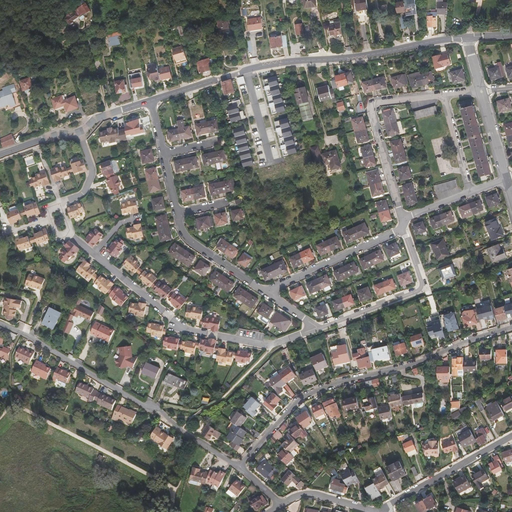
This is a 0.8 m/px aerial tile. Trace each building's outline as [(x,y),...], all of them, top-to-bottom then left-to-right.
[(365,10),(369,9),(366,0),(355,0),(357,10),(364,8),(365,10)] [(404,0),(405,3),(406,11),(407,12),(407,14),(413,13),(413,14),(417,14),(417,10),(416,3),(415,0),(404,0)] [(79,18),(90,10),(84,2),(82,3),(81,2),(77,5),(79,8),(75,11),(75,12),(65,19),(69,24),(73,22),(73,21),(79,16),(79,18)] [(396,5),(397,13),(406,11),(405,3),(396,5)] [(443,14),(448,14),(448,3),(437,3),(438,14),(443,14)] [(428,27),(428,31),(432,30),(432,27),(437,27),(436,18),(433,18),(433,17),(431,17),(431,12),(427,13),(428,27)] [(261,17),(248,19),(250,31),(263,29),(261,17)] [(228,19),(218,20),(220,30),(229,28),(228,19)] [(338,43),(344,42),(340,19),(334,20),(335,23),(330,24),(329,25),(332,38),(337,37),(338,43)] [(189,29),(187,21),(183,22),(184,23),(182,24),(183,25),(177,27),(179,34),(181,33),(182,36),(189,33),(188,32),(187,32),(186,30),(189,29)] [(408,23),(410,36),(420,35),(418,22),(408,23)] [(304,34),(303,23),(295,25),(297,35),(304,34)] [(108,35),(108,38),(110,46),(120,44),(118,36),(118,32),(108,35)] [(284,48),(288,47),(286,35),(278,37),(272,38),(270,38),(272,48),(283,46),(284,48)] [(180,58),(181,61),(187,59),(183,46),(182,47),(173,49),(176,59),(180,58)] [(243,53),(240,54),(241,61),(245,60),(245,59),(248,58),(246,51),(243,52),(243,53)] [(438,55),(432,57),(435,69),(444,67),(444,66),(450,64),(448,54),(441,56),(438,57),(438,55)] [(213,69),(211,64),(210,60),(210,58),(197,62),(200,73),(207,71),(208,72),(211,71),(210,70),(213,69)] [(493,64),(495,68),(488,70),(491,80),(502,77),(505,76),(501,62),(493,64)] [(159,69),(157,64),(152,65),(153,68),(147,69),(149,73),(149,76),(150,79),(155,78),(156,81),(161,80),(159,69)] [(169,67),(159,69),(161,80),(162,82),(167,81),(166,79),(172,77),(169,67)] [(462,69),(451,72),(454,83),(465,80),(462,69)] [(185,71),(178,72),(180,80),(187,78),(185,71)] [(421,75),(420,71),(408,75),(411,85),(412,85),(410,78),(421,75)] [(342,74),(340,75),(336,76),(337,80),(331,81),(333,89),(339,87),(344,86),(354,83),(351,72),(342,74)] [(431,72),(421,75),(424,85),(434,82),(431,72)] [(409,84),(406,74),(392,78),(394,88),(409,84)] [(410,78),(412,85),(413,88),(424,85),(421,75),(410,78)] [(245,84),(243,76),(237,78),(240,85),(245,84)] [(277,76),(264,79),(272,113),(286,110),(277,76)] [(373,80),(376,90),(387,87),(384,77),(373,80)] [(32,87),(31,82),(29,78),(20,81),(23,91),(29,89),(32,87)] [(130,80),(131,88),(143,86),(141,78),(130,80)] [(124,80),(115,81),(117,93),(126,92),(124,80)] [(235,92),(232,80),(222,83),(225,95),(231,93),(235,92)] [(365,93),(376,90),(373,80),(362,83),(365,93)] [(0,107),(10,104),(11,107),(20,103),(14,84),(2,88),(3,91),(0,92),(0,107)] [(336,101),(333,89),(330,89),(329,86),(320,88),(321,89),(318,90),(321,101),(332,98),(333,102),(336,101)] [(305,87),(295,90),(304,122),(314,119),(309,101),(305,87)] [(82,96),(85,105),(94,102),(92,95),(86,97),(86,95),(82,96)] [(55,111),(65,107),(67,112),(78,108),(74,97),(63,101),(61,96),(51,100),(55,111)] [(497,101),(500,112),(511,109),(511,108),(509,98),(497,101)] [(240,100),(227,103),(231,122),(245,119),(240,100)] [(337,102),(340,115),(342,115),(341,112),(344,111),(344,110),(345,109),(342,100),(337,102)] [(460,110),(462,109),(481,176),(482,180),(487,179),(486,175),(492,173),(473,106),(471,101),(459,105),(460,110)] [(413,112),(415,119),(438,113),(436,106),(417,111),(413,112)] [(382,113),(386,125),(397,122),(393,110),(391,111),(384,112),(382,113)] [(352,120),(355,131),(366,128),(363,117),(352,120)] [(288,118),(275,121),(284,155),(297,152),(288,118)] [(129,126),(125,127),(127,136),(128,137),(147,132),(145,127),(142,127),(141,120),(128,123),(129,126)] [(206,122),(209,133),(219,130),(219,127),(218,122),(217,120),(216,120),(206,122)] [(198,135),(209,133),(206,122),(201,124),(196,125),(198,135)] [(397,122),(386,125),(389,136),(400,133),(399,132),(397,122)] [(125,127),(125,125),(118,126),(118,123),(112,125),(107,126),(99,128),(100,133),(99,135),(99,138),(101,139),(109,137),(110,139),(116,138),(115,136),(120,135),(120,137),(127,136),(125,127)] [(179,129),(181,139),(192,136),(190,130),(189,126),(179,129)] [(243,127),(233,129),(243,167),(253,164),(243,127)] [(366,128),(355,131),(358,143),(369,140),(366,128)] [(170,142),(181,139),(179,129),(175,130),(168,131),(169,136),(169,138),(170,142)] [(4,148),(16,143),(13,134),(0,139),(4,148)] [(391,142),(394,153),(404,150),(400,139),(391,142)] [(323,155),(321,155),(318,146),(311,148),(316,163),(324,160),(323,155)] [(361,149),(364,158),(374,155),(371,146),(361,149)] [(143,164),(155,161),(152,149),(141,152),(143,164)] [(213,153),(216,163),(226,161),(225,156),(224,150),(213,153)] [(336,150),(323,154),(323,155),(324,160),(326,165),(328,171),(341,167),(336,150)] [(404,150),(394,153),(396,163),(407,161),(404,150)] [(205,166),(216,163),(213,153),(202,155),(205,166)] [(374,155),(364,158),(366,167),(376,165),(374,155)] [(186,159),(188,169),(199,167),(196,157),(186,159)] [(177,172),(188,169),(186,159),(175,161),(177,172)] [(84,172),(88,170),(84,160),(72,164),(72,166),(74,171),(75,174),(80,172),(83,170),(84,172)] [(111,160),(101,164),(103,169),(104,172),(103,173),(104,176),(107,176),(108,179),(115,176),(114,173),(115,173),(113,168),(111,160)] [(51,170),(55,182),(62,180),(61,178),(69,175),(69,173),(67,169),(66,166),(61,168),(60,167),(51,170)] [(408,167),(398,169),(401,180),(411,177),(408,167)] [(148,181),(159,179),(156,168),(146,171),(148,181)] [(44,186),(50,184),(46,171),(39,174),(40,175),(31,179),(32,181),(34,186),(35,187),(43,184),(44,186)] [(367,174),(370,185),(381,182),(378,171),(367,174)] [(121,185),(117,175),(115,176),(108,179),(107,179),(110,188),(111,188),(112,192),(114,192),(119,190),(120,190),(119,185),(121,185)] [(161,190),(159,179),(148,181),(151,192),(161,190)] [(233,179),(220,182),(222,193),(233,190),(232,186),(235,185),(233,179)] [(456,180),(434,186),(435,187),(436,193),(458,187),(456,180)] [(222,193),(220,182),(209,185),(212,195),(222,193)] [(381,182),(370,185),(373,197),(384,194),(381,182)] [(403,186),(405,196),(415,193),(412,184),(403,186)] [(203,186),(193,189),(195,199),(206,197),(203,186)] [(195,199),(193,189),(182,191),(184,202),(195,199)] [(418,202),(415,193),(405,196),(408,205),(418,202)] [(486,198),(490,207),(500,204),(497,194),(486,198)] [(152,199),(155,210),(165,208),(163,197),(152,199)] [(132,214),(139,213),(138,211),(136,200),(126,201),(127,203),(121,204),(123,213),(129,212),(129,211),(131,211),(132,214)] [(469,204),(473,214),(483,210),(480,200),(469,204)] [(379,213),(389,210),(386,201),(380,202),(380,201),(374,202),(375,207),(378,207),(379,213)] [(37,215),(41,213),(38,206),(37,202),(25,207),(25,209),(27,214),(28,216),(33,215),(36,213),(37,215)] [(82,202),(71,206),(67,208),(71,218),(81,215),(80,213),(85,211),(82,202)] [(463,218),(473,214),(469,204),(459,208),(463,218)] [(10,212),(7,213),(11,224),(14,223),(14,222),(17,220),(22,219),(21,216),(20,211),(19,209),(17,209),(10,212)] [(232,211),(234,221),(243,219),(241,209),(232,211)] [(391,219),(389,210),(379,213),(382,222),(391,219)] [(451,211),(440,215),(444,225),(455,221),(451,211)] [(215,215),(217,225),(228,223),(226,212),(215,215)] [(159,229),(170,227),(167,215),(156,218),(159,229)] [(444,225),(440,215),(430,219),(434,229),(444,225)] [(198,230),(211,227),(209,216),(195,219),(198,230)] [(492,240),(504,235),(500,226),(499,226),(496,219),(486,223),(492,240)] [(424,235),(428,234),(423,222),(414,225),(417,234),(423,232),(424,235)] [(141,223),(134,225),(135,228),(132,228),(132,227),(126,229),(128,238),(133,237),(134,238),(144,237),(141,223)] [(365,223),(354,228),(359,238),(370,233),(365,223)] [(172,238),(170,227),(159,229),(161,241),(172,238)] [(38,244),(50,239),(46,228),(42,230),(43,231),(39,232),(34,234),(35,237),(37,241),(38,244)] [(359,238),(354,228),(343,233),(348,243),(359,238)] [(91,232),(85,240),(93,247),(103,235),(96,229),(93,233),(91,232)] [(31,243),(29,239),(28,236),(23,238),(20,239),(20,238),(16,239),(20,250),(32,246),(31,243)] [(327,241),(331,251),(341,246),(337,236),(327,241)] [(217,247),(225,253),(230,245),(222,239),(219,244),(217,247)] [(445,244),(443,239),(431,244),(438,260),(449,255),(445,244)] [(114,243),(121,248),(123,245),(117,240),(114,243)] [(73,257),(80,249),(72,242),(69,241),(65,246),(66,247),(61,254),(62,255),(59,258),(65,262),(67,259),(68,260),(72,255),(73,257)] [(321,255),(331,251),(327,241),(317,246),(321,255)] [(107,250),(116,257),(122,250),(121,248),(114,243),(113,243),(107,250)] [(170,252),(179,259),(185,250),(175,243),(170,252)] [(386,248),(390,257),(391,260),(402,256),(396,243),(386,248)] [(487,249),(493,262),(507,257),(503,249),(500,250),(498,244),(487,249)] [(230,245),(225,253),(233,258),(238,250),(235,248),(231,245),(230,245)] [(300,253),(304,263),(315,258),(310,249),(300,253)] [(185,250),(179,259),(189,266),(195,257),(185,250)] [(380,250),(370,255),(374,265),(384,260),(380,250)] [(294,268),(304,263),(300,253),(290,258),(294,268)] [(252,259),(244,254),(238,262),(246,267),(252,259)] [(135,273),(136,271),(139,267),(140,266),(137,263),(138,261),(130,255),(123,264),(131,270),(132,270),(135,273)] [(364,269),(374,265),(370,255),(360,260),(364,269)] [(92,277),(95,273),(96,271),(89,266),(91,264),(85,260),(77,270),(85,276),(86,275),(90,279),(92,277)] [(272,265),(277,276),(288,271),(283,260),(272,265)] [(210,267),(201,261),(195,269),(204,276),(210,267)] [(344,267),(348,276),(359,272),(354,262),(344,267)] [(445,276),(447,279),(457,275),(452,264),(439,269),(442,277),(445,276)] [(266,281),(277,276),(272,265),(261,270),(261,271),(264,276),(266,281)] [(338,281),(348,276),(344,267),(334,271),(338,281)] [(142,281),(150,287),(151,286),(156,280),(157,278),(149,272),(148,274),(145,271),(144,271),(141,275),(139,277),(143,280),(142,281)] [(219,286),(225,277),(216,271),(210,279),(219,286)] [(398,276),(402,286),(412,282),(408,272),(398,276)] [(35,275),(35,276),(29,274),(25,284),(31,287),(31,286),(41,290),(45,279),(35,275)] [(327,274),(317,279),(321,289),(331,284),(327,274)] [(107,293),(113,286),(113,285),(114,284),(109,279),(108,281),(101,275),(99,277),(96,281),(95,283),(100,286),(99,288),(106,294),(107,293)] [(234,283),(225,277),(219,286),(228,292),(234,283)] [(321,289),(317,279),(307,284),(311,294),(321,289)] [(392,279),(383,282),(387,291),(396,288),(392,279)] [(153,289),(165,299),(167,296),(170,292),(172,290),(164,283),(163,285),(159,281),(158,282),(153,288),(153,289)] [(387,291),(383,282),(374,286),(378,295),(387,291)] [(113,299),(122,306),(129,297),(121,291),(121,290),(116,286),(115,288),(113,286),(107,293),(114,299),(113,299)] [(308,298),(302,286),(290,291),(291,293),(294,298),(295,300),(300,298),(301,299),(304,298),(304,299),(308,298)] [(243,302),(249,293),(240,287),(234,296),(243,302)] [(358,291),(361,301),(372,297),(368,287),(358,291)] [(172,303),(179,309),(186,301),(179,294),(177,296),(174,293),(173,294),(170,298),(169,299),(172,302),(172,303)] [(258,299),(249,293),(243,302),(252,308),(258,299)] [(342,298),(345,307),(355,304),(351,294),(342,298)] [(83,306),(90,310),(91,309),(80,303),(82,299),(77,297),(75,302),(78,304),(83,306)] [(4,314),(6,315),(14,316),(15,316),(17,310),(16,310),(16,307),(21,308),(22,301),(6,298),(4,308),(6,308),(4,314)] [(336,311),(345,307),(342,298),(333,301),(336,311)] [(144,317),(146,305),(146,304),(140,302),(139,304),(131,303),(129,312),(135,313),(134,315),(144,317)] [(268,319),(274,310),(264,303),(258,312),(262,315),(261,317),(262,318),(262,319),(268,323),(270,320),(268,319)] [(90,320),(94,312),(90,310),(83,306),(78,304),(72,314),(78,317),(79,314),(90,320)] [(102,315),(105,308),(101,304),(97,313),(102,315)] [(328,313),(327,309),(326,307),(325,304),(316,308),(319,317),(328,313)] [(186,316),(201,319),(202,319),(204,308),(193,306),(193,308),(188,307),(186,316)] [(508,318),(504,306),(495,309),(499,321),(508,318)] [(61,313),(50,307),(42,323),(54,329),(61,313)] [(274,310),(268,319),(270,320),(276,311),(274,310)] [(463,317),(464,321),(465,326),(477,323),(473,310),(465,311),(462,314),(463,317)] [(283,330),(287,324),(289,320),(279,314),(273,323),(283,330)] [(447,328),(449,332),(459,328),(456,318),(455,318),(454,315),(446,318),(447,321),(444,321),(446,329),(447,328)] [(212,328),(212,330),(211,330),(218,332),(221,319),(211,317),(211,318),(205,317),(205,319),(204,324),(203,327),(212,328)] [(91,333),(101,338),(102,337),(110,340),(114,330),(96,322),(91,333)] [(148,323),(148,327),(147,332),(152,333),(151,335),(162,337),(163,333),(163,329),(164,326),(148,323)] [(429,331),(432,340),(441,337),(438,328),(429,331)] [(413,346),(424,343),(421,334),(410,337),(413,346)] [(165,337),(163,345),(168,346),(168,348),(177,350),(178,347),(179,342),(180,339),(170,337),(170,338),(165,337)] [(12,348),(11,347),(9,346),(6,347),(6,348),(5,348),(5,349),(3,348),(4,345),(2,345),(4,339),(0,338),(0,357),(9,361),(9,355),(12,348)] [(199,348),(199,349),(204,350),(204,351),(214,353),(215,350),(216,340),(210,339),(209,341),(201,339),(200,343),(199,348)] [(181,347),(181,349),(185,350),(185,352),(195,354),(196,348),(197,343),(187,341),(187,342),(182,341),(182,342),(181,347)] [(397,355),(407,352),(405,343),(394,346),(397,355)] [(129,366),(134,368),(138,360),(130,357),(130,354),(132,353),(130,344),(119,346),(120,351),(121,355),(119,359),(118,359),(117,362),(117,364),(116,367),(122,370),(125,369),(127,364),(129,363),(130,363),(129,366)] [(350,361),(347,345),(337,347),(339,352),(332,353),(335,364),(350,361)] [(384,359),(390,357),(388,346),(373,350),(372,346),(368,347),(370,356),(371,361),(384,358),(384,359)] [(29,351),(25,350),(20,347),(15,357),(25,361),(24,363),(29,365),(35,353),(30,350),(29,351)] [(233,358),(234,353),(225,352),(226,349),(219,348),(216,362),(226,363),(227,362),(232,363),(233,358)] [(480,359),(492,359),(491,349),(480,350),(480,359)] [(236,359),(235,361),(246,363),(246,361),(250,362),(252,354),(248,353),(248,352),(238,350),(237,354),(236,359)] [(497,363),(507,363),(507,350),(497,350),(497,352),(495,352),(495,357),(497,357),(497,363)] [(323,354),(311,359),(316,371),(328,366),(323,354)] [(367,368),(372,367),(371,361),(370,356),(364,358),(364,357),(360,357),(360,359),(357,359),(359,368),(367,366),(367,367),(367,368)] [(463,361),(463,357),(457,357),(457,359),(453,359),(453,370),(456,369),(463,369),(463,361)] [(41,363),(36,361),(31,372),(41,376),(41,377),(46,380),(51,369),(46,367),(41,364),(41,363)] [(464,372),(477,371),(477,361),(463,361),(463,369),(464,372)] [(145,365),(144,365),(143,366),(144,367),(142,372),(156,378),(160,369),(146,362),(145,365)] [(289,367),(279,374),(280,374),(286,383),(296,376),(289,367)] [(450,367),(437,367),(437,379),(442,379),(450,379),(450,367)] [(65,371),(57,368),(52,380),(55,382),(56,379),(59,380),(58,383),(61,384),(60,385),(65,387),(67,384),(70,377),(70,375),(64,372),(65,371)] [(313,370),(300,375),(304,385),(317,380),(313,370)] [(169,374),(168,376),(166,381),(174,385),(184,389),(188,382),(169,374)] [(280,374),(270,382),(279,394),(283,391),(280,387),(286,383),(280,374)] [(397,374),(390,376),(392,384),(399,383),(397,374)] [(166,381),(168,376),(167,375),(163,383),(173,387),(174,385),(166,381)] [(380,386),(378,378),(372,380),(373,388),(380,386)] [(372,380),(365,382),(367,390),(373,389),(373,388),(372,380)] [(88,401),(93,403),(94,401),(97,392),(98,392),(93,390),(94,389),(89,386),(88,387),(79,383),(75,392),(89,398),(88,401)] [(97,392),(94,401),(98,402),(97,404),(112,410),(116,401),(97,392)] [(281,399),(274,393),(264,403),(272,410),(277,405),(276,405),(278,402),(281,399)] [(390,405),(391,407),(403,405),(401,397),(401,394),(395,395),(395,393),(388,395),(390,405)] [(423,393),(403,397),(405,405),(424,401),(423,393)] [(359,408),(356,395),(351,396),(351,398),(342,400),(345,411),(359,408)] [(511,407),(511,396),(501,402),(506,411),(511,407)] [(255,399),(252,397),(244,407),(247,409),(254,416),(257,412),(255,410),(258,407),(261,404),(255,399)] [(481,403),(484,401),(482,397),(475,401),(481,411),(484,409),(481,403)] [(374,408),(378,407),(376,398),(369,400),(368,399),(363,400),(366,410),(374,408)] [(325,408),(335,404),(333,399),(324,403),(325,408)] [(504,414),(497,402),(487,407),(491,414),(489,415),(491,418),(493,417),(494,419),(495,419),(504,414)] [(302,411),(307,409),(304,403),(299,407),(302,411)] [(325,413),(321,404),(316,407),(316,406),(312,408),(316,417),(325,413)] [(381,419),(393,417),(390,405),(383,407),(383,406),(378,407),(381,419)] [(117,406),(112,419),(117,421),(118,418),(132,424),(136,414),(129,411),(130,410),(122,407),(121,407),(117,406)] [(301,422),(302,421),(304,422),(306,421),(308,423),(312,419),(307,411),(297,417),(301,422)] [(238,412),(231,421),(232,422),(235,424),(240,427),(247,418),(238,412)] [(235,424),(232,422),(227,428),(232,431),(227,438),(232,441),(234,442),(239,445),(241,442),(240,441),(246,432),(240,427),(235,424)] [(302,427),(302,426),(301,427),(299,424),(290,430),(297,437),(304,432),(306,431),(302,427)] [(218,438),(221,433),(208,425),(205,429),(202,434),(209,439),(212,434),(218,438)] [(173,438),(169,435),(168,436),(165,434),(160,431),(161,430),(156,427),(150,437),(159,443),(159,444),(166,449),(173,438)] [(487,441),(484,437),(487,435),(483,428),(476,432),(479,437),(476,439),(480,445),(487,441)] [(473,445),(477,442),(470,429),(463,433),(464,434),(458,437),(464,447),(472,443),(473,445)] [(278,430),(273,436),(278,441),(283,435),(278,430)] [(288,439),(282,445),(284,447),(289,452),(290,453),(299,444),(289,433),(285,437),(288,439)] [(273,436),(270,439),(276,445),(279,442),(278,441),(273,436)] [(409,456),(412,455),(411,451),(416,448),(412,440),(404,444),(409,456)] [(454,451),(459,450),(455,440),(442,444),(445,452),(453,450),(454,451)] [(434,457),(439,457),(439,445),(437,445),(437,443),(430,443),(430,445),(423,447),(426,457),(430,454),(434,454),(434,457)] [(287,464),(294,457),(290,453),(289,452),(284,447),(277,454),(287,464)] [(511,449),(502,453),(505,463),(511,460),(511,449)] [(499,464),(501,462),(499,459),(498,455),(493,458),(495,461),(489,464),(494,474),(502,469),(500,466),(499,464)] [(274,469),(264,460),(263,459),(260,463),(261,464),(257,469),(266,477),(267,477),(270,480),(278,470),(275,467),(274,469)] [(319,466),(323,471),(330,464),(327,460),(319,466)] [(406,474),(399,461),(387,467),(393,480),(406,474)] [(207,481),(209,473),(205,472),(205,473),(200,471),(198,471),(198,468),(193,467),(190,479),(191,479),(198,481),(202,482),(202,484),(205,485),(207,481)] [(355,484),(360,482),(354,470),(351,471),(349,469),(341,473),(347,485),(347,486),(348,485),(354,482),(355,484)] [(214,472),(210,470),(209,473),(207,481),(211,483),(216,486),(219,487),(226,474),(220,471),(219,473),(217,471),(214,472)] [(305,483),(290,470),(282,479),(289,485),(291,482),(290,481),(292,479),(293,480),(297,484),(297,485),(297,486),(300,489),(305,483)] [(483,470),(472,476),(477,485),(488,478),(483,470)] [(383,487),(389,483),(383,472),(375,476),(376,478),(373,479),(375,483),(379,490),(383,488),(383,487)] [(471,486),(465,475),(453,482),(459,493),(471,486)] [(246,486),(237,479),(229,489),(238,496),(246,486)] [(331,488),(347,493),(348,488),(347,486),(347,485),(339,483),(340,480),(334,479),(331,488)] [(381,494),(379,490),(375,483),(365,488),(372,499),(381,494)] [(256,506),(258,510),(268,504),(265,499),(264,499),(262,496),(257,498),(255,495),(248,499),(253,507),(256,506)] [(423,500),(429,509),(437,505),(431,495),(423,500)] [(419,511),(423,511),(429,509),(423,500),(416,504),(419,511)]
